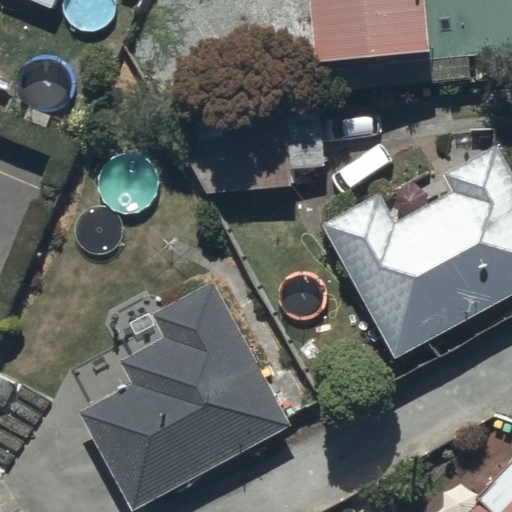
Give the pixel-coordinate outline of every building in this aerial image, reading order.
[(511,0),(318,0),(321,43),(428,35),(429,49),(511,43),(511,0)] [(326,88),(180,98),(179,134),(208,185),(295,179),(294,158),(331,155),(326,88)] [(386,183),(325,216),(398,350),(511,287),(511,151),(502,133),(450,161),(458,176),(400,209),(386,183)] [(136,372),(82,402),(137,504),(299,417),(219,268),(155,302),(169,327),(125,351),(136,372)] [(511,511),(511,421),(510,419),(413,511),(511,511)]
